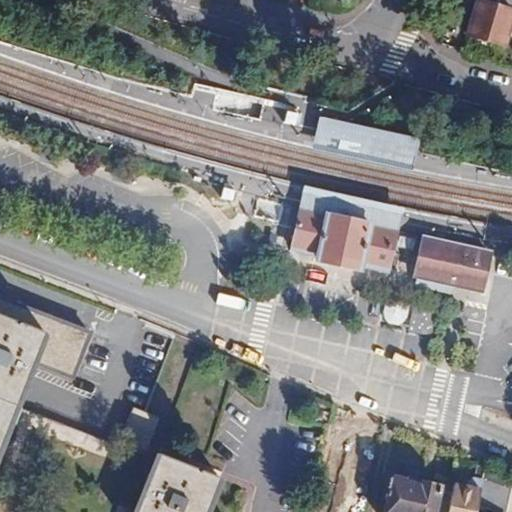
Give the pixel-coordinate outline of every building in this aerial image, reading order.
[(494,44),(503,47),(507,34),(511,35),(511,0),(497,0),(496,5),(476,0),(475,0),(466,35),(473,37),(494,44)] [(494,44),(473,37),(471,44),(492,51),(494,44)] [(416,154),(419,141),(332,122),(317,119),(312,146),(413,167),(416,154)] [(227,189),(220,187),(218,197),(232,201),(234,191),(227,189)] [(305,190),(300,211),(313,214),(325,216),(337,219),(358,223),(368,225),(382,229),(394,231),(398,210),(305,190)] [(313,214),(300,211),(292,250),(316,255),(315,260),(327,262),(349,267),(358,269),(359,265),(385,270),(394,231),(382,229),(368,225),(358,223),(337,219),(325,216),(313,214)] [(491,253),(420,237),(411,275),(483,291),(491,253)] [(0,449),(7,431),(17,406),(33,364),(73,379),(90,333),(0,298),(0,449)] [(17,406),(7,431),(109,471),(119,445),(17,406)] [(159,417),(134,407),(119,445),(144,455),(159,417)] [(322,456),(339,461),(347,428),(329,424),(322,456)] [(206,511),(220,478),(158,454),(135,511),(206,511)] [(447,511),(452,490),(389,476),(381,511),(447,511)] [(478,506),(493,511),(504,511),(510,489),(483,479),(481,489),(478,506)] [(447,511),(476,511),(478,506),(481,489),(453,483),(452,490),(447,511)]
